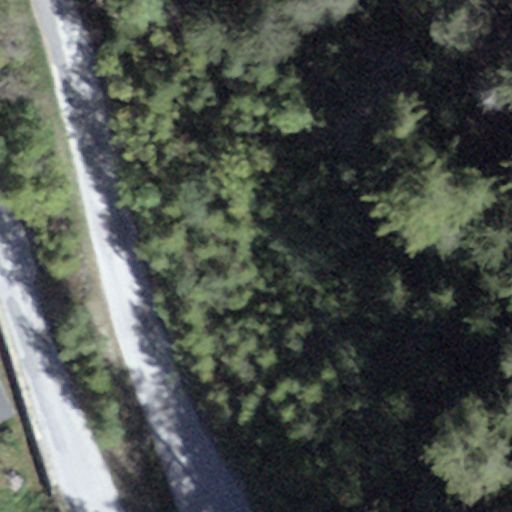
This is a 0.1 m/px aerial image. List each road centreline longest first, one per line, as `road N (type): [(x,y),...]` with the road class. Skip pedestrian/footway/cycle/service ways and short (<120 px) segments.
road 1 (tertiary): [(57,0),(144,343),(214,511)]
road 2 (tertiary): [(98,511),(0,248)]
